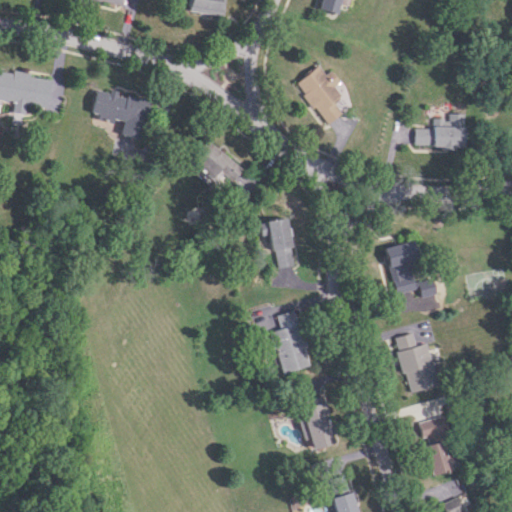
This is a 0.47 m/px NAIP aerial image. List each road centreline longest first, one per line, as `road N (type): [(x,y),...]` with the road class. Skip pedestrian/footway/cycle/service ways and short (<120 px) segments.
road 1 (residential): [(511,186),(466,194),(322,169),(175,67),(0,25)]
road 2 (residential): [(326,169),(336,255),(394,511)]
